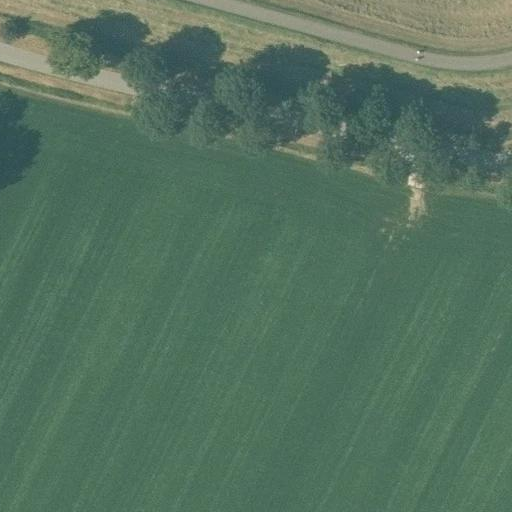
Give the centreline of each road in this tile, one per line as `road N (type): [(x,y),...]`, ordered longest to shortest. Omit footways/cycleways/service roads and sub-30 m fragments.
road 1 (unclassified): [(511,166),(104,81),(0,51)]
road 2 (unclassified): [(201,0),(448,64),(511,57)]
